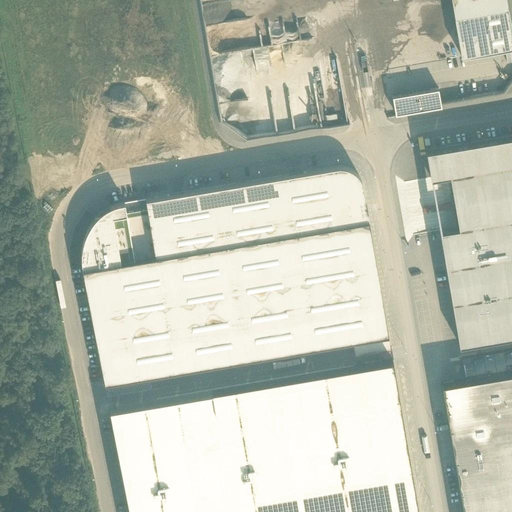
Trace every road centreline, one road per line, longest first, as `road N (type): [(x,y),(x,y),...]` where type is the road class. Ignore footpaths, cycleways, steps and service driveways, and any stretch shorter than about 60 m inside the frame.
road 1 (unclassified): [(374,135),(118,178),(68,206),(54,239),(106,511)]
road 2 (unclassified): [(439,511),(374,135)]
road 3 (unclassified): [(511,109),(374,135)]
road 4 (unknown): [(374,135),(342,19)]
